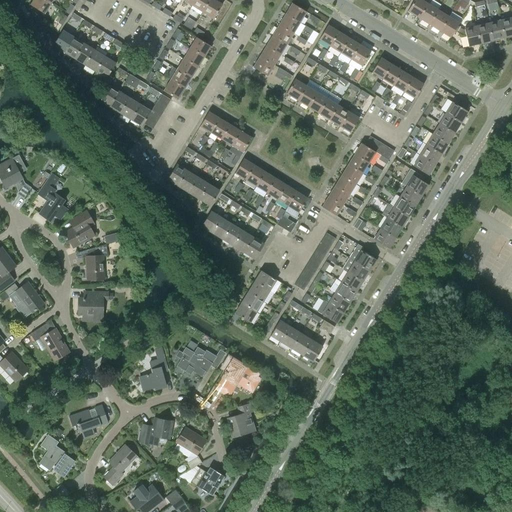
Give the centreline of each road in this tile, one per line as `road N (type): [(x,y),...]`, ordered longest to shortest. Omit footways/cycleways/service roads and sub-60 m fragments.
road 1 (tertiary): [(256,511),(502,109)]
road 2 (residential): [(167,163),(255,17),(257,0)]
road 3 (residential): [(129,414),(166,394),(201,396),(223,456)]
road 4 (residential): [(364,119),(398,139),(443,69)]
